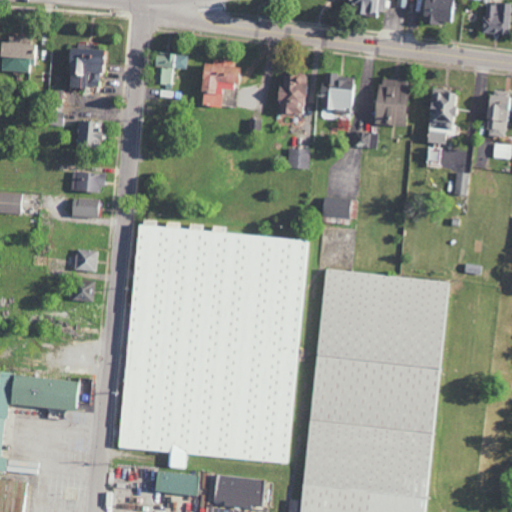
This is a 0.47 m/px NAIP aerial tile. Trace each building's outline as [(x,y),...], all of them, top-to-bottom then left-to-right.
[(482,4),(481,34),(508,35),(509,4),(482,4)] [(0,70),(27,72),(29,38),(6,37),(6,43),(0,42),(0,58),(0,59),(0,70)] [(97,87),(98,64),(105,64),(106,49),(65,49),(64,89),(83,89),(83,87),(97,87)] [(152,54),(151,67),(155,68),(154,83),(173,85),(174,69),(185,69),(186,56),(152,54)] [(199,105),(236,108),(239,69),(233,68),(233,61),(211,60),(211,64),(200,63),(197,94),(200,94),(199,105)] [(300,116),(305,74),(279,71),(274,113),(300,116)] [(321,113),(352,116),(355,79),(336,78),(336,74),(321,73),(320,90),(323,90),(321,113)] [(400,127),(407,82),(378,77),(371,122),(400,127)] [(446,145),(454,93),(431,89),(423,141),(446,145)] [(486,135),(506,137),(511,94),(487,91),(483,117),(488,117),(486,135)] [(99,122),(76,122),(75,146),(98,147),(99,122)] [(376,146),(376,133),(354,133),(354,145),(376,146)] [(511,160),(511,153),(511,145),(495,144),(493,157),(511,160)] [(441,149),(431,147),(428,164),(439,165),(441,149)] [(309,149),(287,149),(286,168),(308,169),(309,149)] [(102,193),(102,173),(70,172),(70,191),(102,193)] [(466,195),(467,173),(455,173),(454,195),(466,195)] [(22,193),(0,192),(0,213),(22,214),(22,193)] [(348,218),(349,199),(321,198),(320,217),(348,218)] [(97,217),(97,199),(69,199),(69,217),(97,217)] [(142,224),(145,224),(145,219),(158,220),(158,225),(168,226),(168,221),(182,222),(181,227),(192,228),(192,223),(205,225),(205,230),(215,230),(215,225),(228,226),(228,232),(310,239),(288,463),(189,453),(187,467),(168,465),(170,452),(122,447),(142,224)] [(95,270),(96,251),(75,250),(75,255),(65,255),(65,269),(95,270)] [(329,269),(451,281),(427,511),(290,511),(292,498),(306,500),(329,269)] [(92,302),(93,282),(70,281),(70,301),(92,302)] [(14,373),(10,397),(71,405),(74,381),(14,373)] [(197,495),(198,474),(154,473),(153,493),(197,495)] [(264,481),(216,474),(212,503),(251,509),(251,506),(261,507),(264,481)]
